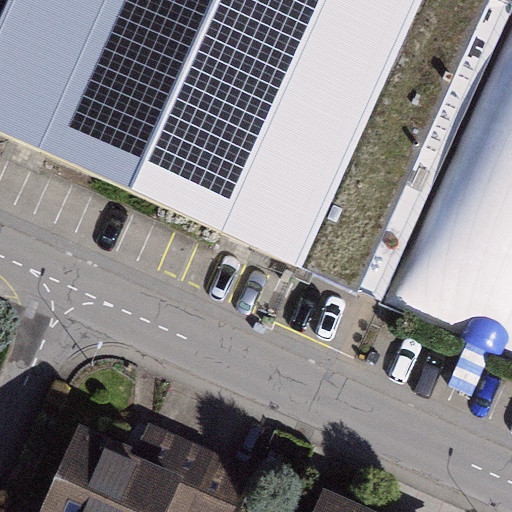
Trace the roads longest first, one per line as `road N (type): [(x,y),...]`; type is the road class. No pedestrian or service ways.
road 1 (unclassified): [(61,281),(511,488)]
road 2 (residential): [(0,416),(61,281)]
